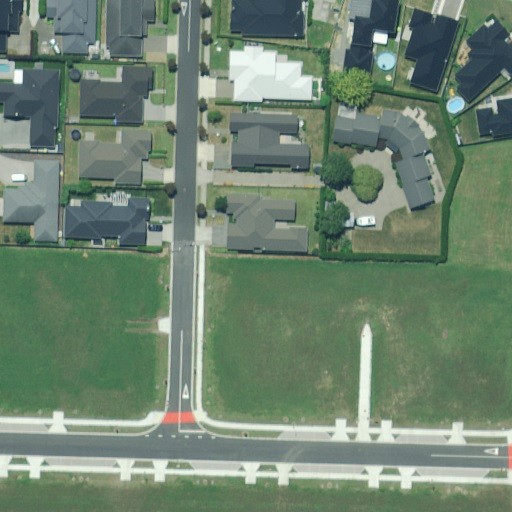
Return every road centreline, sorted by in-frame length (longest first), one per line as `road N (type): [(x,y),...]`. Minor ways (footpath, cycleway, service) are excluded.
road 1 (residential): [(191,0),(178,464)]
road 2 (residential): [(511,472),(178,464)]
road 3 (residential): [(178,464),(0,459)]
